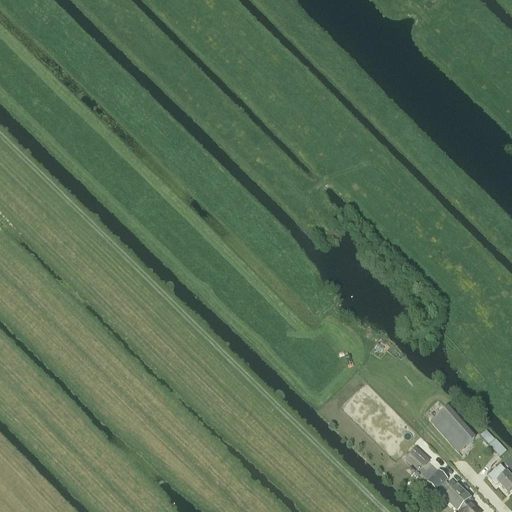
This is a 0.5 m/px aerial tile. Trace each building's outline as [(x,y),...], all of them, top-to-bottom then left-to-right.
[(431,424),(458,454),(472,442),(445,411),(431,424)] [(480,437),(500,459),(507,452),(495,440),(495,441),(486,432),(480,437)] [(430,461),(416,449),(412,453),(425,466),(430,461)] [(501,466),(488,478),(496,486),(498,484),(509,496),(511,492),(511,479),(508,474),(501,466)] [(416,473),(411,467),(406,472),(411,478),(416,473)] [(439,473),(429,483),(438,492),(441,489),(448,496),(444,500),(457,511),(478,511),(469,503),(471,500),(457,487),(453,491),(446,483),(448,481),(439,473)]
